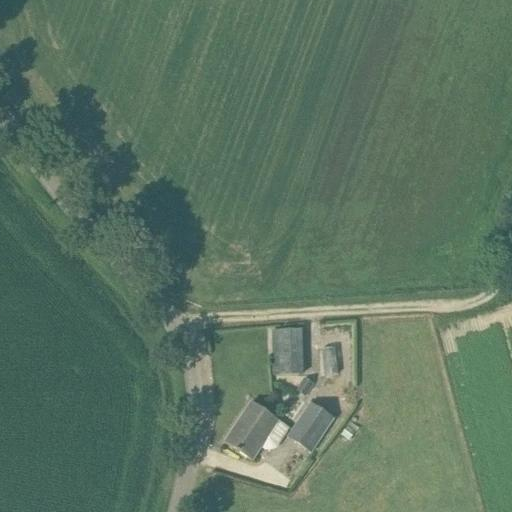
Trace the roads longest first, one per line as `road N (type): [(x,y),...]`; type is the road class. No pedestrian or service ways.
road 1 (unclassified): [(176,511),(196,415),(189,357),(173,326),(0,112)]
road 2 (track): [(173,326),(279,312),(472,304),(494,292),(511,259)]
